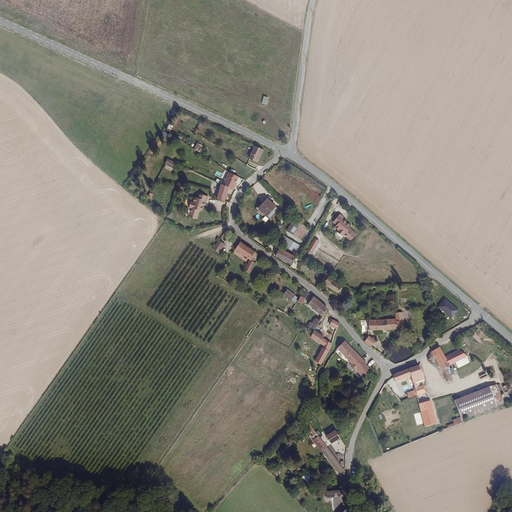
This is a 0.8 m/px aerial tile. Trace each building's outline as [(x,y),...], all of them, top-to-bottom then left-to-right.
[(194,149),(199,152),(203,145),(197,142),(194,149)] [(256,164),(262,152),(252,147),(247,160),(256,164)] [(177,163),(168,159),(165,164),(174,168),(177,163)] [(232,191),(236,182),(226,177),(222,186),(228,189),(232,191)] [(224,202),(227,193),(218,188),(214,198),(224,202)] [(201,212),(205,201),(206,201),(208,197),(198,194),(197,198),(194,198),(192,202),(190,202),(188,208),(190,209),(189,213),(197,215),(198,211),(201,212)] [(266,218),(274,208),(266,202),(258,211),(266,218)] [(351,234),(343,227),(344,226),(340,222),(333,230),(336,233),(335,235),(338,239),(338,241),(342,245),(344,244),(348,247),(354,240),(350,236),(351,234)] [(291,238),(296,230),(290,225),(284,233),(291,238)] [(282,236),(279,244),(297,252),(301,244),(282,236)] [(309,258),(319,243),(315,240),(305,255),(309,258)] [(351,250),(356,243),(354,240),(348,247),(351,250)] [(254,253),(239,242),(234,249),(248,261),(254,253)] [(217,255),(223,247),(217,243),(211,252),(217,255)] [(290,266),(293,260),(278,251),(275,256),(290,266)] [(247,274),(254,263),(252,262),(254,259),(255,260),(258,255),(254,253),(248,261),(241,271),(247,274)] [(342,295),(347,290),(340,285),(338,287),(333,283),(334,282),(327,277),(321,287),(339,298),(342,295)] [(293,294),(285,288),(281,293),(289,298),(292,295),(293,294)] [(300,305),(307,294),(302,289),(295,302),(300,305)] [(350,298),(353,294),(347,290),(342,295),(350,298)] [(325,310),(311,297),(306,305),(320,317),(325,310)] [(402,331),(401,323),(394,323),(394,320),(367,321),(367,339),(364,344),(367,346),(371,349),(372,348),(374,343),(377,344),(385,331),(402,331)] [(339,326),(333,322),(331,321),(327,325),(336,331),(339,326)] [(321,339),(312,333),(309,337),(310,338),(318,344),(321,339)] [(371,370),(345,342),(335,351),(361,379),(371,370)] [(327,353),(330,347),(324,343),(321,349),(327,353)] [(455,363),(467,356),(459,350),(445,357),(439,347),(431,352),(432,355),(428,359),(432,360),(434,358),(444,376),(447,383),(451,381),(448,370),(448,366),(455,363)] [(321,366),(327,353),(321,349),(315,363),(321,366)] [(467,356),(455,363),(458,369),(469,363),(467,356)] [(423,382),(420,371),(422,368),(422,366),(419,368),(400,375),(395,378),(392,379),(395,383),(396,385),(411,380),(413,386),(418,384),(423,382)] [(424,394),(422,389),(420,390),(418,384),(413,386),(414,390),(416,398),(417,397),(424,394)] [(495,405),(489,389),(455,399),(459,417),(495,405)] [(437,427),(432,409),(429,403),(419,407),(425,429),(432,426),(434,428),(437,427)] [(315,433),(302,415),(298,418),(312,436),(315,433)] [(462,426),(460,421),(453,423),(453,426),(448,428),(448,429),(449,431),(462,426)] [(327,435),(335,430),(332,426),(324,431),(327,435)] [(335,431),(326,437),(330,445),(340,439),(335,431)] [(328,452),(317,436),(312,440),(324,455),(328,452)] [(343,471),(332,456),(330,457),(330,458),(341,473),(343,471)] [(341,473),(330,458),(329,460),(339,475),(341,473)] [(307,483),(313,479),(308,472),(302,477),(307,483)]
